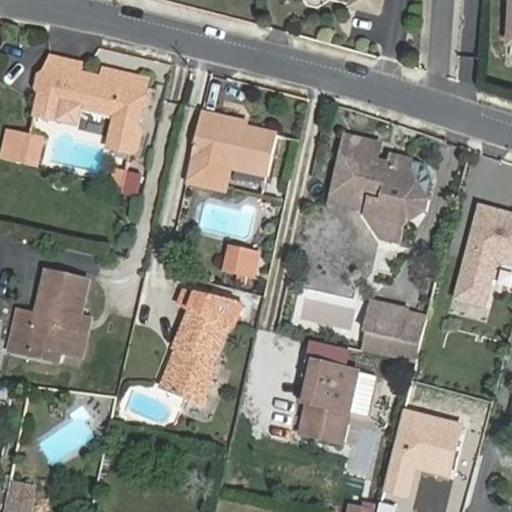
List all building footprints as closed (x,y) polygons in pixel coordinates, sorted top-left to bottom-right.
[(355,0),(355,6),(380,11),(382,0),(355,0)] [(57,56),(54,65),(79,71),(82,62),(57,56)] [(45,70),(40,94),(35,114),(58,120),(62,103),(81,107),(115,116),(107,147),(133,153),(150,78),(104,67),(102,76),(79,71),(54,65),(45,70)] [(33,89),(40,94),(45,70),(37,74),(33,89)] [(81,107),(62,103),(58,120),(77,124),(81,107)] [(220,114),(203,110),(187,181),(224,189),(228,167),(267,175),(277,134),(219,120),(220,114)] [(42,138),(7,129),(0,158),(35,167),(42,138)] [(401,152),(396,155),(406,171),(411,160),(406,154),(401,152)] [(406,171),(396,155),(383,165),(342,154),(333,192),(371,202),(368,217),(376,229),(401,236),(403,223),(425,209),(427,202),(406,171)] [(124,187),(128,169),(113,165),(109,183),(124,187)] [(142,172),(128,169),(124,187),(123,192),(137,195),(142,172)] [(511,264),(511,214),(482,206),(457,299),(486,307),(498,261),(511,264)] [(400,237),(401,236),(376,229),(385,243),(390,245),(400,237)] [(225,269),(248,274),(253,252),(230,247),(225,269)] [(258,253),(253,252),(248,274),(253,276),(258,253)] [(74,355),(83,318),(92,281),(47,270),(35,314),(19,310),(9,349),(59,362),(62,352),(74,355)] [(214,364),(240,303),(183,291),(177,304),(190,309),(174,346),(179,348),(162,386),(203,403),(219,366),(214,364)] [(403,337),(409,310),(371,302),(362,348),(421,360),(426,342),(403,337)] [(426,342),(433,314),(409,310),(403,337),(426,342)] [(93,320),(83,318),(74,355),(84,357),(93,320)] [(365,414),(374,376),(313,361),(297,435),(343,446),(352,411),(365,414)] [(0,415),(6,417),(13,391),(0,387),(0,415)] [(427,415),(405,410),(385,489),(407,494),(414,468),(448,476),(461,424),(427,415)] [(176,482),(183,453),(149,445),(143,466),(158,470),(156,477),(176,482)] [(12,482),(5,511),(28,511),(34,487),(12,482)]
